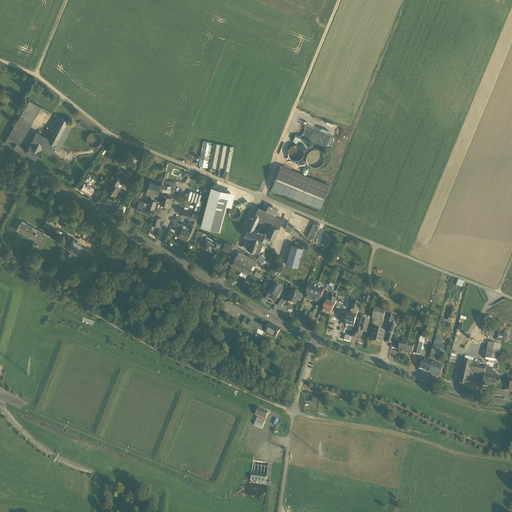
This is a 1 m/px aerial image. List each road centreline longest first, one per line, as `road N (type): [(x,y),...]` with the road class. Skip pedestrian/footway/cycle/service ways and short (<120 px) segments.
road 1 (secondary): [(219,284),(287,327),(511,404)]
road 2 (unclassified): [(0,60),(35,74),(109,133),(258,195)]
road 3 (unclassified): [(258,195),(511,300)]
road 4 (secondary): [(0,153),(219,284)]
road 5 (track): [(339,0),(258,195)]
road 6 (track): [(280,511),(293,411),(316,338)]
